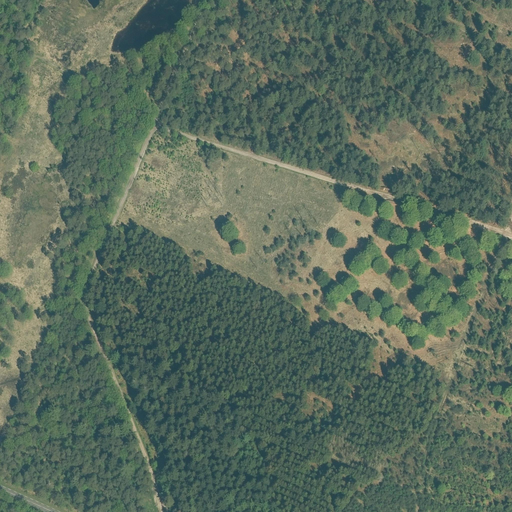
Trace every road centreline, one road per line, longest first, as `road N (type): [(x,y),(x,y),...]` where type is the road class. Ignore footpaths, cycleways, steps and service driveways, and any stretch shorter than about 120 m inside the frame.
road 1 (track): [(206,0),(83,301),(163,511)]
road 2 (track): [(511,236),(154,124)]
road 3 (track): [(511,215),(433,420),(423,498)]
